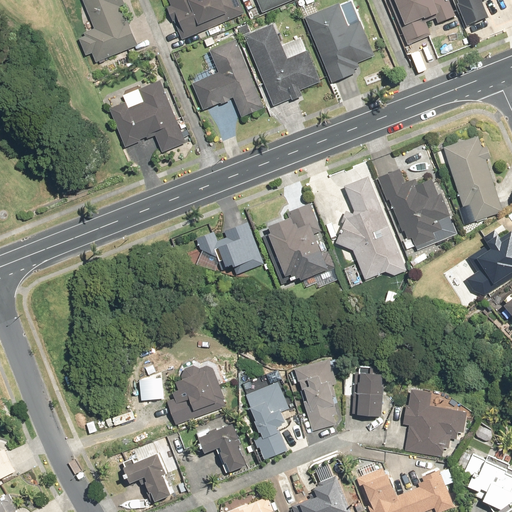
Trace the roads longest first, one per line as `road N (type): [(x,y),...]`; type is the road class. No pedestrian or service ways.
road 1 (tertiary): [(493,74),(0,265)]
road 2 (residential): [(93,511),(56,446),(0,302)]
